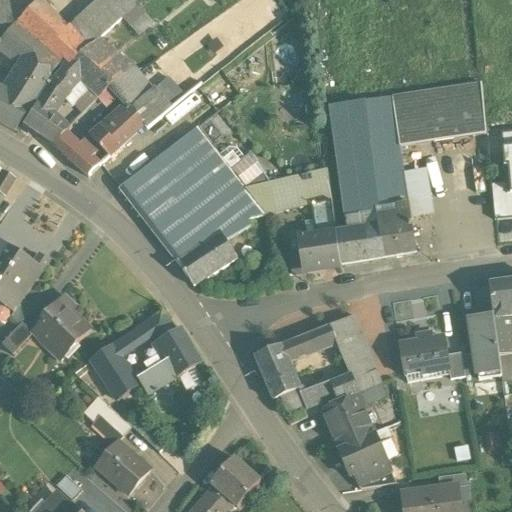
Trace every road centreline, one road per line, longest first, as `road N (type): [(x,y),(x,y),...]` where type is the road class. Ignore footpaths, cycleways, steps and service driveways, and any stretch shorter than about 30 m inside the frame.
road 1 (residential): [(511,267),(427,276),(206,338)]
road 2 (residential): [(206,338),(122,225),(0,145)]
road 3 (residential): [(329,511),(206,338)]
road 4 (track): [(258,413),(177,511)]
